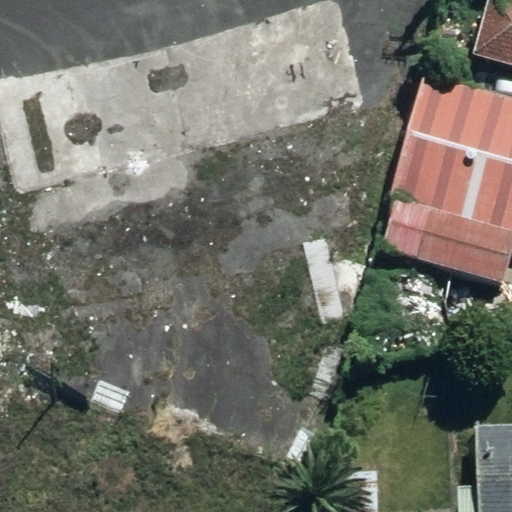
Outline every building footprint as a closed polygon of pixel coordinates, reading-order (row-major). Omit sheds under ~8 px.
[(104,244),(214,215),(200,160),(371,115),(340,0),(296,0),(282,4),(280,0),(112,0),(123,40),(0,72),(0,193),(5,212),(89,189),(104,244)] [(469,68),(511,79),(511,0),(509,9),(487,3),(469,68)] [(384,263),(502,296),(511,260),(511,108),(424,83),(388,210),(399,213),(384,263)] [(511,511),(511,435),(475,436),(477,497),(457,498),(457,511),(511,511)] [(337,511),(375,511),(375,479),(338,480),(337,511)]
